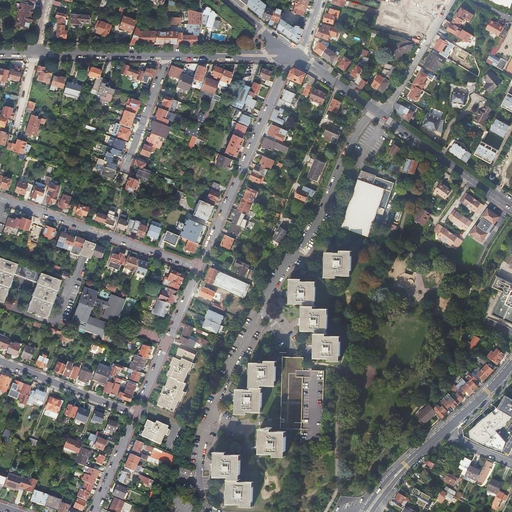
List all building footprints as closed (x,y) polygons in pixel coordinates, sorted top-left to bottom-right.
[(260,18),(265,5),(258,0),(246,0),(245,5),(260,18)] [(300,15),(303,16),(305,11),(304,10),(307,0),(295,0),(295,3),(296,3),(294,6),(294,7),(292,12),(300,15)] [(511,0),(487,0),(490,1),(510,9),(511,3),(511,0)] [(33,8),(39,10),(40,5),(35,4),(29,3),(29,5),(21,3),(16,25),(28,28),(29,23),(31,23),(32,17),(31,17),(33,8)] [(273,11),(274,9),(266,6),(262,17),(269,20),(273,11)] [(461,7),(451,23),(459,27),(462,23),(464,18),(467,20),(470,22),(473,15),(461,7)] [(209,17),(215,19),(218,17),(214,14),(207,8),(201,15),(203,16),(209,17)] [(275,12),(273,11),(269,20),(268,24),(270,25),(272,25),(273,21),(278,23),(280,17),(282,13),(280,12),(280,11),(276,9),(275,12)] [(331,9),(329,15),(326,14),(324,21),(333,23),(335,17),(336,17),(336,16),(337,17),(339,11),(331,9)] [(155,46),(197,46),(198,32),(199,32),(199,24),(207,26),(209,17),(203,16),(201,15),(199,15),(188,12),(188,26),(186,26),(186,32),(189,32),(189,35),(190,35),(190,37),(183,37),(183,35),(177,35),(177,34),(177,35),(160,34),(160,33),(159,33),(159,34),(155,44),(155,46)] [(57,24),(63,26),(64,21),(65,21),(66,16),(57,14),(56,19),(58,19),(57,24)] [(71,24),(76,25),(76,23),(80,23),(91,24),(91,23),(90,23),(91,16),(72,15),(72,14),(71,25),(71,24)] [(280,17),(278,23),(275,31),(293,45),(299,43),(304,30),(301,29),(305,17),(303,16),(300,15),(296,25),(295,25),(294,25),(293,26),(292,28),(290,28),(290,27),(290,26),(281,20),(282,19),(281,18),(280,17)] [(207,26),(206,29),(212,30),(215,19),(209,17),(207,26)] [(136,23),(124,19),(120,30),(132,34),(136,23)] [(446,29),(455,34),(459,27),(451,23),(445,19),(443,24),(447,26),(448,23),(449,24),(448,27),(446,29)] [(485,29),(498,36),(503,26),(500,24),(499,25),(490,20),(485,29)] [(98,23),(97,28),(99,29),(97,35),(102,37),(102,38),(102,39),(105,40),(106,39),(106,38),(107,39),(111,28),(104,25),(104,24),(101,23),(100,24),(98,23)] [(337,38),(341,29),(324,24),(324,27),(322,26),(321,28),(319,32),(318,36),(328,40),(330,35),(337,38)] [(56,40),(67,41),(67,33),(65,33),(65,27),(57,27),(56,40)] [(139,44),(155,44),(159,34),(139,33),(140,28),(138,27),(131,45),(139,46),(139,44)] [(459,27),(455,34),(463,39),(464,38),(467,40),(466,41),(470,43),(474,36),(459,27)] [(508,31),(507,31),(503,29),(500,36),(504,38),(508,31)] [(436,35),(433,40),(436,42),(437,42),(437,43),(434,49),(441,53),(446,44),(444,43),(446,40),(443,38),(441,41),(439,40),(441,37),(436,35)] [(498,50),(504,38),(500,36),(490,53),(489,54),(490,54),(487,61),(502,70),(507,62),(501,58),(500,59),(494,56),(497,49),(498,50)] [(413,44),(415,42),(408,40),(407,40),(397,43),(399,48),(396,50),(395,59),(402,60),(403,54),(411,50),(414,46),(413,44)] [(321,55),(327,48),(319,42),(314,49),(315,51),(321,55)] [(337,55),(327,48),(321,55),(331,63),(337,55)] [(342,57),(347,50),(343,48),(339,55),(342,57)] [(450,60),(447,58),(433,50),(424,65),(435,71),(439,65),(442,67),(445,61),(448,63),(450,60)] [(351,61),(345,57),(339,66),(345,70),(351,61)] [(393,65),(385,63),(383,69),(388,72),(392,66),(393,65)] [(130,75),(132,76),(134,71),(128,68),(129,67),(125,65),(122,74),(126,75),(129,76),(130,75)] [(16,68),(12,67),(9,78),(14,79),(13,80),(17,81),(17,80),(19,80),(22,68),(17,66),(16,68)] [(45,68),(39,66),(37,72),(39,72),(37,80),(49,83),(52,72),(44,70),(45,68)] [(355,76),(357,78),(359,75),(361,73),(362,70),(357,66),(351,74),(354,77),(355,76)] [(388,72),(387,74),(386,75),(385,78),(384,77),(377,88),(377,89),(383,92),(392,79),(391,78),(395,73),(397,73),(399,70),(397,69),(392,66),(388,72)] [(101,83),(103,78),(100,77),(102,71),(92,67),(89,75),(97,78),(93,88),(96,90),(96,91),(98,92),(101,83)] [(183,72),(183,71),(172,67),(169,75),(180,79),(182,75),(183,72)] [(207,70),(199,67),(194,82),(202,85),(207,70)] [(224,71),(223,71),(215,67),(211,75),(215,77),(214,78),(217,79),(217,78),(221,79),(224,71)] [(0,80),(7,82),(10,71),(0,68),(0,80)] [(151,70),(146,68),(142,82),(147,84),(150,77),(152,78),(155,70),(151,69),(151,70)] [(265,84),(271,86),(273,82),(268,80),(272,72),(262,68),(259,77),(267,80),(265,84)] [(292,70),(288,78),(291,80),(286,90),(292,92),(296,82),(302,84),(306,74),(295,69),(294,70),(292,70)] [(421,70),(407,95),(418,101),(421,95),(420,94),(430,75),(421,70)] [(134,71),(132,76),(134,76),(134,78),(137,79),(141,81),(144,72),(140,71),(139,73),(134,71)] [(232,74),(224,71),(221,79),(220,81),(219,84),(218,87),(226,90),(228,84),(232,74)] [(491,71),(484,77),(486,80),(486,81),(487,82),(488,81),(489,82),(484,87),(490,93),(502,82),(491,71)] [(386,75),(387,74),(384,72),(382,75),(380,74),(379,75),(372,85),(377,89),(377,88),(384,77),(385,78),(386,75)] [(177,88),(189,92),(194,79),(182,75),(180,79),(177,88)] [(312,86),(315,80),(308,75),(304,83),(312,86)] [(354,83),(362,89),(367,82),(364,80),(365,79),(359,75),(357,78),(354,83)] [(57,77),(54,76),(50,89),(54,90),(55,86),(63,88),(66,78),(58,76),(57,77)] [(207,107),(209,108),(212,100),(214,95),(217,88),(218,87),(219,84),(218,84),(206,79),(199,96),(207,99),(206,101),(204,106),(207,107)] [(83,85),(68,81),(64,94),(78,98),(83,85)] [(98,92),(97,95),(101,96),(103,103),(106,102),(110,103),(114,92),(115,90),(110,88),(110,87),(108,85),(108,84),(105,83),(105,84),(101,83),(98,92)] [(253,97),(255,98),(257,95),(258,95),(261,86),(255,83),(252,89),(255,90),(254,93),(250,92),(249,95),(253,97)] [(233,107),(239,109),(242,111),(249,95),(250,92),(252,88),(244,85),(236,102),(235,102),(233,107)] [(286,90),(284,89),(282,93),(284,94),(282,100),(280,98),(276,106),(281,108),(283,109),(284,105),(290,107),(291,104),(294,105),(297,99),(294,98),(296,94),(292,92),(286,90)] [(323,92),(318,90),(314,89),(309,99),(310,101),(313,102),(315,102),(323,105),(327,94),(323,92)] [(467,93),(453,90),(450,100),(464,104),(467,93)] [(502,105),(511,110),(511,94),(509,93),(502,105)] [(242,111),(245,112),(249,114),(250,111),(253,113),(255,109),(257,102),(252,100),(253,97),(249,95),(242,111)] [(161,109),(169,112),(170,109),(175,111),(178,101),(165,96),(163,101),(164,101),(161,109)] [(126,110),(135,114),(136,114),(141,101),(135,99),(132,98),(129,107),(127,107),(126,110)] [(341,102),(333,99),(329,109),(336,112),(341,102)] [(208,111),(211,113),(216,101),(212,100),(209,108),(208,111)] [(28,109),(34,111),(36,103),(30,101),(28,109)] [(410,110),(396,102),(393,107),(394,111),(409,122),(414,112),(413,111),(414,109),(411,108),(410,110)] [(483,126),(492,108),(485,104),(481,111),(479,110),(476,115),(477,116),(475,121),(483,126)] [(0,114),(7,117),(12,119),(14,113),(11,113),(13,109),(6,106),(5,107),(4,107),(3,111),(0,110),(0,111),(0,114)] [(158,117),(156,121),(167,125),(168,121),(165,119),(168,112),(159,108),(156,116),(158,117)] [(281,108),(280,110),(275,108),(270,120),(277,122),(280,124),(281,124),(283,125),(285,120),(281,118),(283,114),(285,110),(283,109),(281,108)] [(239,109),(234,121),(238,123),(239,123),(239,122),(249,126),(250,121),(249,121),(251,118),(244,115),(245,112),(242,111),(239,109)] [(120,124),(130,128),(135,114),(126,110),(125,110),(120,124)] [(442,133),(444,121),(441,119),(428,113),(423,126),(428,128),(432,129),(437,131),(442,133)] [(203,125),(204,122),(206,117),(204,116),(200,114),(197,123),(203,125)] [(32,115),(29,125),(38,128),(40,120),(37,119),(37,117),(32,115)] [(509,126),(496,119),(492,127),(491,126),(491,127),(492,128),(490,130),(503,137),(509,126)] [(156,121),(154,120),(150,129),(153,130),(151,133),(164,138),(169,126),(167,125),(156,121)] [(198,138),(203,125),(197,123),(194,129),(189,127),(186,133),(193,136),(198,138)] [(245,135),(248,127),(239,123),(238,123),(237,126),(236,129),(233,134),(234,135),(244,139),(246,136),(245,135)] [(336,144),(342,131),(328,124),(323,134),(331,138),(330,141),(336,144)] [(38,128),(29,125),(25,134),(31,136),(32,134),(36,135),(38,128)] [(266,138),(289,148),(290,146),(276,139),(277,138),(283,141),(285,137),(281,135),(280,137),(278,136),(281,129),(272,125),(266,138)] [(119,132),(128,135),(130,130),(121,127),(119,132)] [(127,140),(128,135),(119,132),(117,137),(127,140)] [(151,133),(148,141),(150,142),(149,145),(150,145),(155,147),(159,149),(164,138),(151,133)] [(236,157),(244,139),(234,135),(226,153),(236,157)] [(188,148),(193,149),(195,144),(197,139),(198,138),(193,136),(188,148)] [(111,148),(122,151),(125,142),(116,138),(111,137),(108,146),(111,148)] [(287,152),(289,148),(266,138),(263,147),(272,151),(273,146),(287,152)] [(197,139),(195,144),(203,147),(205,142),(197,139)] [(16,144),(12,143),(12,144),(10,150),(13,151),(18,153),(19,150),(23,152),(23,150),(28,152),(30,145),(26,143),(26,142),(17,140),(16,144)] [(475,154),(492,162),(498,151),(482,142),(475,154)] [(455,143),(449,151),(466,163),(471,155),(455,143)] [(153,152),(155,147),(150,145),(150,146),(149,146),(148,146),(144,145),(141,153),(149,156),(151,151),(153,152)] [(402,150),(400,149),(395,145),(390,152),(395,156),(396,155),(398,156),(402,150)] [(120,157),(122,151),(111,148),(109,153),(120,157)] [(229,165),(231,159),(220,155),(216,165),(228,170),(230,166),(229,165)] [(106,167),(115,170),(117,164),(111,162),(113,158),(106,156),(105,160),(108,161),(106,167)] [(275,161),(264,156),(261,164),(263,164),(261,167),(265,168),(266,166),(271,168),(275,161)] [(136,159),(134,164),(140,167),(144,168),(146,163),(136,159)] [(414,174),(418,162),(413,160),(412,160),(407,159),(403,171),(408,173),(409,172),(414,174)] [(317,160),(315,165),(314,164),(309,176),(317,180),(324,163),(317,160)] [(254,172),(265,176),(268,170),(265,168),(261,167),(258,165),(257,168),(256,167),(254,172)] [(112,178),(115,170),(106,167),(103,166),(100,174),(112,178)] [(140,167),(136,177),(147,181),(149,176),(148,176),(150,170),(144,168),(140,167)] [(363,170),(359,179),(342,227),(369,236),(378,213),(384,215),(395,183),(377,176),(377,175),(363,170)] [(263,181),(265,176),(254,172),(254,171),(250,179),(260,183),(261,180),(263,181)] [(434,186),(440,178),(436,175),(437,173),(434,171),(432,173),(431,172),(425,180),(434,186)] [(4,177),(0,186),(8,189),(11,180),(4,177)] [(127,185),(125,189),(126,189),(129,190),(132,191),(133,191),(134,188),(136,189),(139,181),(129,177),(126,185),(127,185)] [(51,180),(46,195),(49,196),(46,202),(51,204),(52,203),(54,203),(57,197),(56,197),(57,194),(60,186),(54,185),(56,181),(51,180)] [(25,190),(31,192),(33,185),(27,184),(27,185),(18,182),(15,191),(24,195),(25,190)] [(37,193),(42,195),(44,190),(45,185),(44,185),(36,182),(34,186),(30,197),(35,198),(37,193)] [(452,189),(449,186),(448,187),(441,182),(435,190),(447,197),(452,189)] [(216,190),(222,193),(225,187),(219,184),(216,190)] [(316,191),(305,186),(302,191),(299,189),(295,196),(307,202),(310,196),(312,197),(316,191)] [(244,198),(253,202),(255,199),(254,198),(257,192),(249,188),(245,195),(246,195),(244,198)] [(183,193),(177,190),(176,193),(172,205),(177,208),(183,193)] [(206,202),(214,206),(219,193),(211,190),(206,202)] [(478,213),(484,205),(475,198),(466,192),(460,200),(469,207),(478,213)] [(71,197),(63,194),(62,199),(59,207),(64,208),(65,206),(67,207),(69,207),(70,204),(68,204),(71,197)] [(238,210),(246,214),(247,215),(253,202),(244,198),(243,198),(238,210)] [(193,215),(207,221),(214,206),(206,202),(200,200),(193,215)] [(76,203),(73,210),(76,211),(76,213),(81,215),(81,214),(85,215),(88,208),(76,203)] [(428,217),(429,218),(431,214),(423,208),(415,219),(423,224),(428,217)] [(478,226),(476,225),(470,234),(482,243),(485,239),(487,240),(494,230),(492,228),(500,217),(488,208),(482,217),(483,218),(478,226)] [(469,219),(466,217),(463,215),(461,213),(458,211),(454,209),(448,217),(457,224),(465,229),(471,220),(469,219)] [(238,210),(232,223),(240,226),(246,214),(238,210)] [(95,220),(104,223),(107,216),(97,213),(95,220)] [(117,217),(108,214),(107,216),(104,223),(113,226),(117,217)] [(121,214),(119,219),(120,219),(117,227),(124,230),(128,222),(125,220),(126,216),(121,214)] [(16,218),(15,220),(13,219),(8,217),(5,227),(9,228),(8,230),(11,231),(10,233),(15,235),(21,219),(16,218)] [(23,218),(19,227),(27,230),(31,221),(23,218)] [(203,225),(186,218),(178,235),(182,237),(187,239),(189,240),(195,242),(203,225)] [(130,219),(127,226),(132,228),(132,230),(137,231),(137,233),(144,235),(147,227),(146,227),(147,225),(146,224),(135,220),(135,221),(130,219)] [(31,229),(34,230),(33,233),(42,236),(45,224),(34,220),(31,229)] [(398,226),(384,222),(383,225),(396,230),(398,226)] [(239,232),(242,227),(240,226),(232,223),(229,231),(234,233),(235,231),(239,232)] [(451,232),(448,229),(445,227),(438,223),(433,230),(439,234),(438,236),(445,241),(452,246),(453,244),(459,248),(463,241),(457,236),(454,234),(451,232)] [(147,234),(157,238),(161,228),(150,224),(147,234)] [(46,226),(43,235),(52,238),(55,229),(46,226)] [(280,242),(286,232),(287,231),(281,227),(273,239),(279,243),(280,242)] [(178,235),(167,230),(163,240),(174,245),(178,235)] [(66,235),(67,234),(61,232),(58,241),(64,243),(64,242),(66,235)] [(290,235),(286,232),(280,242),(283,244),(284,244),(290,235)] [(70,235),(67,234),(66,235),(64,242),(64,243),(62,247),(70,250),(72,245),(75,238),(71,237),(69,236),(70,235)] [(231,249),(235,239),(226,235),(224,239),(222,245),(231,249)] [(85,240),(75,236),(75,238),(72,245),(82,248),(85,240)] [(90,258),(92,254),(95,245),(95,244),(89,241),(85,240),(82,248),(80,254),(84,256),(90,258)] [(193,253),(197,244),(195,242),(189,240),(185,249),(193,253)] [(101,257),(104,248),(95,245),(92,254),(101,257)] [(326,253),(326,277),(337,277),(337,275),(351,275),(351,251),(341,251),(341,253),(326,253)] [(120,264),(123,257),(124,254),(120,252),(119,255),(112,253),(109,261),(110,261),(108,266),(118,270),(120,265),(120,264)] [(139,259),(128,255),(127,259),(124,265),(124,266),(136,270),(139,259)] [(0,257),(0,300),(3,302),(14,275),(37,283),(27,311),(32,313),(31,314),(33,314),(34,313),(47,318),(61,280),(41,272),(18,263),(18,264),(0,257)] [(144,261),(140,259),(137,267),(135,272),(145,275),(147,271),(149,264),(149,263),(144,261)] [(246,277),(250,269),(248,269),(250,265),(238,260),(233,271),(246,277)] [(237,295),(244,282),(212,268),(206,281),(237,295)] [(165,279),(163,283),(178,288),(180,283),(181,281),(183,275),(171,270),(168,278),(167,280),(165,279)] [(511,324),(511,282),(493,274),(488,285),(500,291),(489,314),(511,324)] [(314,306),(315,306),(316,282),(302,281),(302,279),(291,279),(290,303),(305,304),(305,306),(304,306),(303,331),(317,331),(317,333),(316,333),(315,358),(329,358),(329,360),(340,360),(341,336),(326,336),(326,333),(327,333),(328,309),(314,308),(314,306)] [(108,288),(107,289),(115,292),(117,287),(107,283),(106,287),(108,288)] [(102,339),(108,323),(89,316),(94,304),(106,308),(102,317),(117,322),(126,299),(111,294),(108,302),(96,298),(98,292),(85,287),(71,324),(98,335),(97,337),(102,339)] [(201,295),(212,300),(215,292),(204,287),(201,295)] [(170,303),(171,303),(176,291),(168,288),(167,292),(165,291),(162,290),(158,299),(170,303)] [(153,308),(152,312),(163,316),(165,312),(166,313),(170,303),(158,299),(154,308),(153,308)] [(212,306),(224,312),(228,305),(222,302),(221,306),(214,303),(212,306)] [(217,333),(219,329),(221,325),(221,324),(225,316),(209,309),(206,318),(207,318),(205,322),(201,320),(200,324),(204,326),(203,327),(217,333)] [(197,341),(207,345),(209,341),(199,337),(199,338),(191,335),(194,327),(187,324),(182,335),(187,337),(190,338),(197,341)] [(64,332),(62,332),(61,335),(60,339),(63,340),(64,338),(72,341),(74,336),(64,332)] [(0,346),(7,350),(10,342),(11,340),(8,339),(8,338),(5,337),(0,334),(0,346)] [(475,336),(467,349),(471,351),(478,339),(475,336)] [(180,342),(194,348),(197,341),(190,338),(187,337),(187,338),(182,337),(180,342)] [(7,350),(7,352),(16,355),(20,346),(10,342),(7,350)] [(147,358),(148,359),(152,347),(142,344),(139,355),(147,358)] [(25,345),(21,356),(30,360),(35,349),(25,345)] [(169,381),(167,386),(165,386),(163,390),(165,391),(163,395),(160,401),(160,402),(165,404),(164,406),(171,409),(171,410),(173,411),(173,410),(175,411),(179,400),(181,401),(184,396),(184,395),(182,394),(183,391),(187,383),(184,382),(189,370),(190,371),(191,367),(190,367),(192,362),(193,362),(196,355),(182,348),(181,349),(183,349),(181,353),(179,352),(179,353),(176,358),(175,357),(173,361),(173,362),(174,362),(174,363),(173,366),(171,371),(170,371),(173,372),(171,376),(169,375),(168,376),(169,376),(173,378),(171,382),(169,381)] [(489,357),(497,363),(504,354),(497,349),(494,353),(493,352),(489,357)] [(301,442),(307,442),(322,443),(323,425),(323,409),(324,371),(310,370),(310,367),(307,367),(307,370),(304,370),(304,357),(283,357),(283,352),(278,352),(277,358),(283,359),(281,428),(301,429),(301,442)] [(41,366),(48,368),(52,360),(45,357),(46,355),(43,354),(42,356),(39,355),(36,364),(39,365),(38,366),(40,367),(41,366)] [(131,361),(129,368),(131,369),(140,372),(143,366),(144,366),(147,358),(139,355),(135,354),(132,361),(131,361)] [(58,361),(54,371),(62,374),(65,364),(58,361)] [(72,363),(67,361),(67,362),(62,374),(69,377),(72,369),(70,368),(72,363)] [(236,389),(235,414),(248,414),(248,412),(261,413),(262,386),(275,386),(276,362),(266,361),(266,364),(252,364),(251,389),(236,389)] [(129,368),(113,362),(110,371),(109,374),(114,376),(117,367),(127,371),(132,373),(130,378),(138,381),(140,375),(143,376),(144,373),(140,372),(131,369),(129,368)] [(486,364),(482,369),(488,375),(493,370),(486,364)] [(74,366),(72,369),(69,377),(75,379),(80,368),(74,366)] [(98,381),(97,383),(105,386),(107,381),(109,374),(110,371),(109,370),(98,366),(92,379),(98,381)] [(488,375),(482,369),(477,374),(483,380),(488,375)] [(82,370),(78,379),(87,383),(89,378),(91,379),(92,374),(82,370)] [(470,380),(470,381),(467,383),(473,390),(477,386),(474,382),(477,379),(471,374),(467,378),(469,380),(470,379),(470,380)] [(5,392),(11,379),(2,376),(0,379),(0,390),(1,391),(1,392),(1,393),(3,394),(4,393),(5,392)] [(473,390),(467,383),(462,378),(458,381),(460,383),(456,386),(463,394),(466,391),(469,394),(473,390)] [(501,384),(507,389),(511,384),(506,379),(501,384)] [(20,393),(23,384),(15,381),(14,385),(12,385),(10,390),(20,393)] [(105,386),(103,390),(110,393),(114,384),(107,381),(105,386)] [(136,385),(128,382),(124,392),(132,395),(136,385)] [(111,394),(116,395),(118,390),(120,385),(116,383),(111,394)] [(20,402),(26,404),(28,401),(31,392),(29,391),(31,387),(23,384),(20,393),(18,397),(22,398),(20,402)] [(35,392),(32,390),(31,392),(28,401),(40,406),(42,401),(43,401),(46,393),(36,389),(35,392)] [(118,396),(123,398),(130,400),(131,396),(120,392),(118,396)] [(452,397),(458,404),(463,399),(457,393),(452,397)] [(454,408),(458,404),(452,397),(449,394),(441,401),(447,408),(451,405),(454,408)] [(511,399),(507,396),(499,409),(511,416),(511,399)] [(50,397),(46,409),(56,413),(61,402),(50,397)] [(434,409),(436,412),(437,411),(442,417),(446,414),(444,412),(446,410),(445,409),(447,407),(441,401),(440,400),(438,402),(442,406),(440,408),(438,405),(434,409)] [(430,405),(430,404),(417,415),(424,423),(437,412),(436,412),(434,409),(430,405)] [(68,405),(65,414),(74,418),(77,408),(68,405)] [(79,408),(74,419),(85,423),(90,411),(86,409),(86,410),(83,409),(79,408)] [(501,421),(502,419),(506,422),(509,416),(496,409),(492,416),(495,418),(496,418),(501,421)] [(92,420),(102,423),(105,414),(95,410),(92,420)] [(116,420),(110,418),(102,438),(114,443),(115,440),(107,437),(110,430),(114,432),(118,423),(115,422),(116,420)] [(145,427),(164,436),(165,434),(167,429),(168,426),(159,422),(156,421),(155,424),(147,420),(144,427),(145,427)] [(486,438),(494,424),(487,420),(484,424),(486,425),(480,434),(486,438)] [(91,433),(99,437),(100,433),(94,430),(97,425),(91,422),(88,431),(91,432),(91,433)] [(168,446),(171,439),(164,436),(145,427),(143,431),(143,432),(145,433),(143,436),(142,435),(142,436),(160,444),(161,443),(168,446)] [(261,427),(260,452),(275,453),(275,456),(286,456),(287,430),(272,430),(272,428),(261,427)] [(102,450),(107,441),(99,437),(91,433),(88,439),(95,442),(92,447),(94,448),(95,447),(96,447),(102,450)] [(504,436),(500,443),(507,447),(511,441),(504,436)] [(76,441),(67,438),(63,447),(78,453),(81,446),(82,443),(83,441),(77,439),(76,441)] [(31,439),(29,445),(33,447),(37,448),(39,442),(31,439)] [(139,453),(143,443),(136,441),(132,450),(139,453)] [(80,454),(77,463),(84,465),(87,457),(87,456),(89,450),(87,449),(83,447),(81,454),(80,454)] [(227,475),(227,503),(241,503),(241,506),(253,506),(253,481),(238,481),(238,478),(240,478),(241,453),(226,453),(226,450),(214,450),(213,475),(227,475)] [(127,461),(137,465),(140,458),(130,454),(127,461)] [(140,458),(158,466),(160,461),(148,456),(148,457),(142,454),(140,458)] [(101,465),(105,457),(99,455),(96,463),(101,465)] [(439,457),(437,461),(447,467),(450,463),(439,457)] [(469,466),(471,461),(466,458),(464,462),(462,461),(461,464),(462,465),(461,468),(467,471),(469,466)] [(488,461),(487,461),(478,480),(484,483),(493,464),(489,462),(490,461),(488,460),(488,461)] [(134,470),(137,465),(127,461),(124,468),(133,472),(135,472),(136,471),(134,470)] [(477,481),(481,471),(470,466),(465,475),(477,481)] [(96,478),(99,471),(90,467),(87,474),(96,478)] [(122,473),(119,482),(126,485),(130,476),(122,473)] [(459,477),(458,478),(449,473),(446,478),(445,481),(448,483),(454,486),(458,479),(462,481),(462,479),(459,477)] [(8,474),(5,481),(4,485),(13,488),(13,490),(18,491),(18,490),(22,479),(8,474)] [(85,482),(93,485),(96,478),(87,474),(85,474),(84,477),(82,476),(81,480),(85,482)] [(22,478),(22,479),(18,490),(23,492),(23,489),(25,490),(29,491),(28,492),(33,494),(34,491),(37,481),(32,479),(29,480),(27,481),(27,479),(22,478)] [(499,492),(504,484),(500,482),(499,484),(492,480),(487,489),(498,494),(499,492)] [(93,485),(85,482),(84,485),(82,489),(89,493),(94,495),(96,491),(91,489),(93,485)] [(117,486),(116,488),(114,495),(123,499),(127,489),(117,486)] [(410,499),(414,501),(417,497),(420,499),(417,503),(425,508),(431,497),(425,494),(415,487),(412,492),(413,492),(415,493),(413,495),(412,494),(411,494),(409,498),(410,499)] [(456,493),(458,489),(454,487),(453,489),(452,488),(451,489),(450,489),(451,488),(449,487),(447,491),(448,492),(454,496),(456,493)] [(82,489),(80,489),(77,497),(86,500),(89,493),(82,489)] [(33,494),(30,501),(44,506),(44,505),(48,495),(34,491),(33,494)] [(443,491),(437,501),(448,507),(451,502),(445,498),(448,493),(443,491)] [(496,511),(502,499),(504,495),(504,494),(499,492),(498,494),(491,508),(496,511)] [(409,498),(399,493),(395,500),(402,504),(404,500),(406,501),(406,500),(408,502),(410,499),(409,498)] [(48,494),(48,495),(44,505),(58,510),(61,502),(62,500),(56,498),(57,497),(48,494)] [(117,511),(119,511),(124,502),(115,498),(110,509),(117,511)] [(74,507),(82,510),(85,503),(77,499),(74,507)] [(70,506),(61,502),(58,510),(57,511),(68,511),(70,508),(70,506)]
